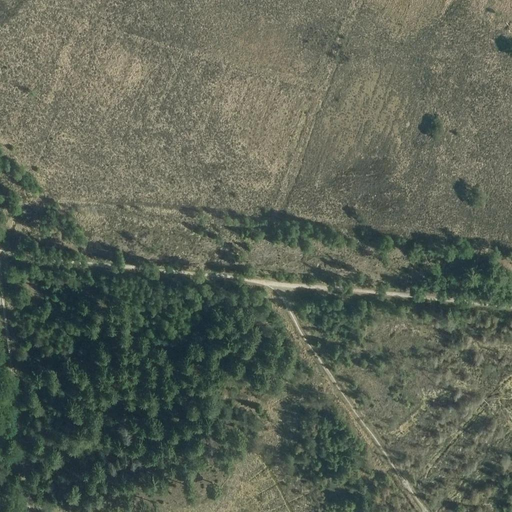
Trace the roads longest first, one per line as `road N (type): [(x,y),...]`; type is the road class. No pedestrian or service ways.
road 1 (track): [(284,284),(0,254)]
road 2 (track): [(284,284),(283,305),(426,511)]
road 3 (track): [(0,282),(29,511)]
road 4 (track): [(511,306),(284,284)]
